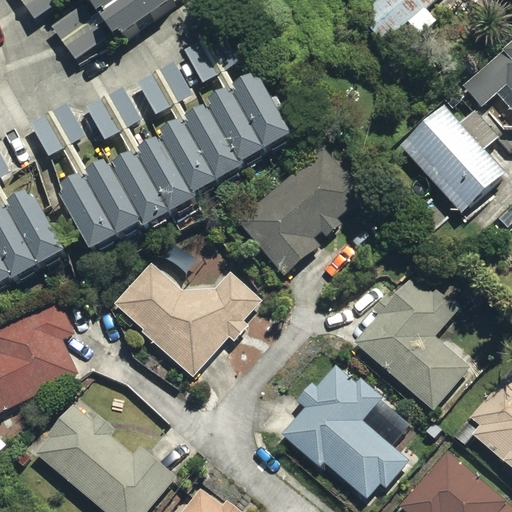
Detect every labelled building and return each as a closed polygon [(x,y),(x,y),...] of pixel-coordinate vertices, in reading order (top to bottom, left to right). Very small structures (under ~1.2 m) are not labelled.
[(76,0),(27,0),(42,23),(77,0),(76,0)] [(95,0),(124,40),(175,3),(173,0),(95,0)] [(375,0),(357,16),(385,46),(425,11),(414,0),(375,0)] [(85,8),(58,29),(84,63),(112,42),(85,8)] [(511,44),(463,86),(483,110),(508,87),(511,91),(511,44)] [(335,88),(335,91),(335,94),(336,96),(337,99),(339,101),(341,103),(343,104),(345,105),(348,106),(351,106),(353,106),(356,105),(358,104),(361,102),(363,100),(364,98),(365,96),(366,93),(366,90),(366,88),(365,85),(364,83),(362,80),(360,79),(358,77),(355,76),(353,75),(350,75),(347,75),(345,76),(342,77),(340,79),(338,81),(337,83),(336,86),(335,88)] [(242,168),(292,140),(261,83),(209,112),(211,116),(162,144),(164,148),(115,176),(112,172),(61,200),(91,254),(142,226),(145,231),(197,202),(195,198),(244,171),(242,168)] [(407,143),(469,211),(507,177),(445,109),(407,143)] [(239,223),(285,278),(320,249),(314,241),(367,196),(348,175),(346,176),(324,150),(239,223)] [(457,213),(437,192),(413,215),(433,236),(457,213)] [(12,284),(65,255),(35,200),(0,219),(0,287),(11,281),(12,284)] [(511,210),(501,222),(508,229),(511,225),(511,210)] [(142,335),(194,380),(262,303),(231,275),(217,291),(183,294),(151,266),(114,307),(143,333),(142,335)] [(356,345),(435,413),(472,371),(435,340),(459,312),(436,292),(433,296),(413,278),(356,345)] [(468,299),(477,308),(484,300),(474,291),(468,299)] [(0,414),(79,378),(62,343),(75,337),(58,302),(0,329),(0,414)] [(327,464),(368,500),(381,487),(387,491),(410,465),(363,424),(383,401),(361,382),(356,388),(335,370),(311,397),(316,402),(284,438),(322,469),(327,464)] [(473,438),(511,470),(511,385),(506,380),(470,419),(481,429),(473,438)] [(36,457),(100,511),(150,511),(177,481),(140,450),(133,458),(73,407),(45,440),(48,442),(36,457)] [(426,433),(436,441),(443,432),(432,424),(426,433)] [(15,460),(22,468),(30,461),(23,452),(15,460)] [(511,511),(511,508),(448,454),(400,508),(404,511),(511,511)] [(226,511),(201,492),(185,511),(226,511)]
